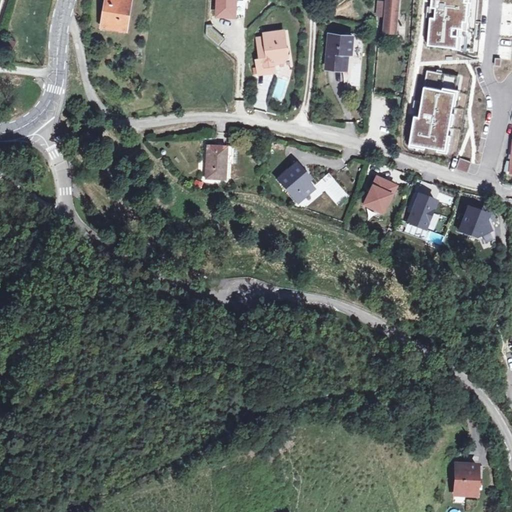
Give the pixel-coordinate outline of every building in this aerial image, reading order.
[(106,0),(103,25),(106,25),(126,29),(130,0),(106,0)] [(216,0),(216,17),(237,18),(237,0),(216,0)] [(399,0),(387,0),(388,3),(381,2),(380,15),(387,15),(385,31),(396,32),(399,0)] [(476,0),(429,0),(426,63),(409,145),(458,153),(469,79),(455,76),(458,48),(471,49),(476,0)] [(257,37),(259,58),(256,58),(257,67),(257,71),(257,72),(274,71),(273,62),(283,61),(287,56),(286,46),(280,41),(278,41),(276,31),(264,32),(264,36),(257,37)] [(362,64),(363,38),(330,34),(327,68),(343,70),(345,78),(349,79),(348,88),(359,90),(362,64)] [(0,49),(13,53),(17,40),(4,36),(0,49)] [(492,55),(503,54),(502,46),(491,47),(492,55)] [(508,150),(503,170),(507,170),(507,172),(510,172),(511,151),(511,139),(508,150)] [(225,179),(226,163),(227,147),(207,146),(206,179),(225,179)] [(295,164),(293,166),(275,179),(293,204),(311,192),(301,177),(303,176),(295,164)] [(395,184),(373,176),(363,206),(379,211),(383,202),(388,204),(395,184)] [(433,200),(416,193),(406,221),(423,227),(433,200)] [(486,213),(464,206),(457,231),(474,236),(488,229),(482,218),(486,213)] [(455,493),(476,493),(477,466),(456,466),(455,493)]
